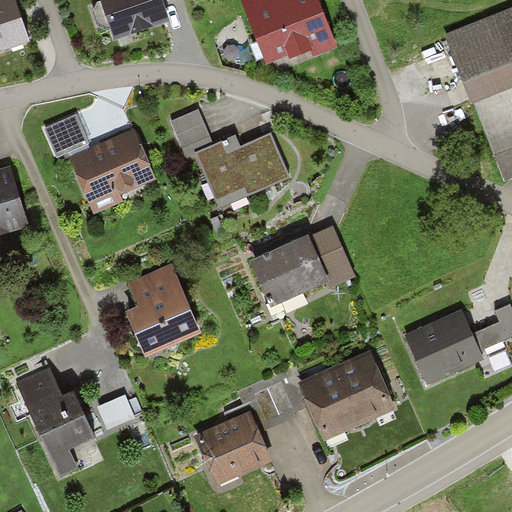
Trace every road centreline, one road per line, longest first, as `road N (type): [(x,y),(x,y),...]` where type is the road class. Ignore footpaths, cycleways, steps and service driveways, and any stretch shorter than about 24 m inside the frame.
road 1 (residential): [(0,98),(108,78),(186,74),(388,149)]
road 2 (tertiary): [(511,418),(355,511)]
road 3 (residential): [(388,149),(388,107),(350,0)]
road 4 (residential): [(388,149),(511,203)]
